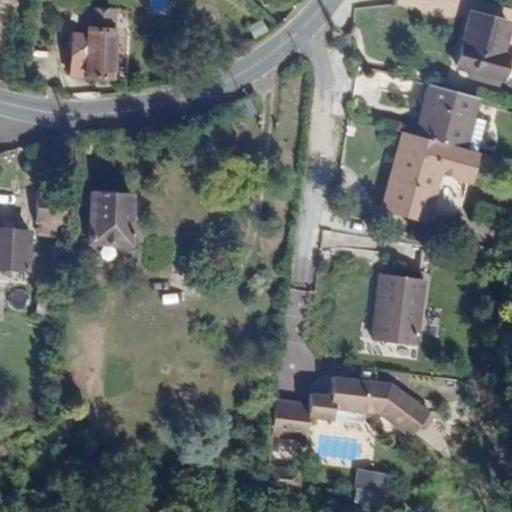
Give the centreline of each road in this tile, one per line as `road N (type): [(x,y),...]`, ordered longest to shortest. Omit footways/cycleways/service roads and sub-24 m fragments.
road 1 (tertiary): [(326,0),(260,66),(155,107),(79,115),(0,101)]
road 2 (track): [(331,0),(309,254)]
